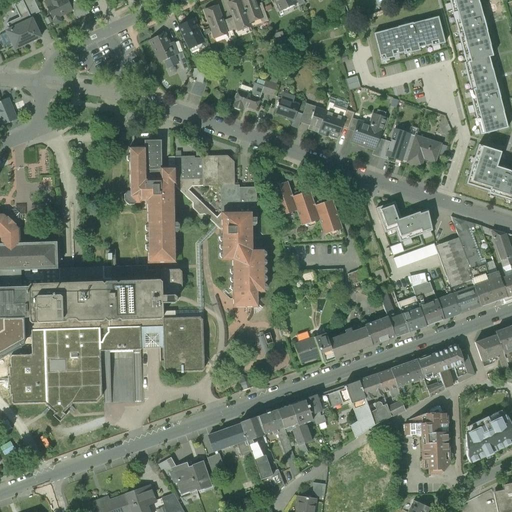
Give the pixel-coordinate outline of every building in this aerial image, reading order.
[(33,0),(24,0),(23,1),(31,17),(40,13),(33,0)] [(46,7),(55,25),(61,22),(59,17),(72,11),(73,11),(70,6),(72,5),(70,0),(68,1),(67,0),(52,0),(51,1),(45,4),(46,7)] [(72,11),(77,20),(89,14),(82,0),(68,0),(68,1),(70,0),(72,5),(70,6),(73,11),(72,11)] [(240,0),(241,1),(248,21),(259,17),(260,17),(256,6),(253,0),(240,0)] [(273,0),(279,12),(296,5),(297,4),(294,0),(273,0)] [(496,84),(489,58),(493,57),(487,32),(483,17),(483,18),(478,0),(448,0),(466,63),(464,63),(471,91),(469,91),(475,114),(474,115),(477,126),(478,126),(480,135),(508,128),(500,98),(496,84)] [(7,24),(10,30),(32,20),(31,17),(23,1),(14,5),(20,18),(7,24)] [(250,25),(248,21),(241,1),(229,5),(234,18),(238,29),(250,25)] [(259,17),(261,23),(268,20),(262,4),(256,6),(260,17),(259,17)] [(211,27),(214,36),(226,32),(222,22),(217,8),(205,12),(211,27)] [(398,28),(373,34),(381,61),(394,58),(393,56),(404,53),(404,55),(420,51),(419,49),(431,46),(431,47),(445,44),(438,17),(413,24),(412,23),(398,27),(398,28)] [(234,18),(228,20),(222,22),(226,32),(226,33),(232,31),(238,29),(234,18)] [(32,20),(10,30),(7,32),(13,43),(15,49),(28,43),(27,42),(31,40),(31,42),(32,41),(32,42),(41,38),(36,27),(32,20)] [(179,27),(191,52),(199,49),(201,42),(202,42),(198,33),(199,32),(193,20),(179,27)] [(13,43),(7,32),(0,35),(0,38),(4,47),(13,43)] [(150,41),(161,63),(165,61),(175,56),(169,45),(164,34),(150,41)] [(179,42),(174,44),(178,55),(183,53),(179,42)] [(173,43),(169,45),(175,56),(175,57),(178,55),(174,44),(173,43)] [(345,54),(338,56),(340,64),(348,62),(345,54)] [(175,56),(165,61),(168,69),(178,64),(175,57),(175,56)] [(345,80),(347,85),(358,82),(357,77),(345,80)] [(183,92),(190,94),(194,83),(187,81),(183,92)] [(194,82),(194,83),(190,94),(202,98),(206,86),(194,82)] [(262,92),(269,95),(272,84),(265,82),(263,87),(264,87),(262,92)] [(360,88),(358,82),(347,85),(349,91),(360,88)] [(254,84),(251,94),(253,95),(253,96),(260,98),(262,92),(264,87),(263,87),(254,84)] [(279,87),(272,84),(269,95),(275,97),(279,87)] [(256,110),(260,98),(253,96),(253,95),(251,94),(247,92),(246,93),(239,91),(233,108),(234,108),(234,109),(239,111),(240,110),(241,110),(243,106),(256,110)] [(282,92),(280,99),(292,103),(294,97),(282,92)] [(0,117),(3,125),(17,119),(8,99),(0,102),(0,117)] [(275,114),(287,117),(294,120),(296,113),(299,105),(292,103),(280,99),(275,114)] [(336,99),(335,102),(333,106),(346,111),(349,104),(336,99)] [(329,100),(325,112),(318,133),(329,136),(328,137),(337,140),(341,128),(344,118),(346,111),(333,106),(335,102),(329,100)] [(306,105),(302,115),(303,115),(300,122),(306,124),(307,123),(306,123),(309,115),(311,116),(312,112),(314,107),(306,105)] [(308,129),(318,133),(325,112),(315,108),(314,113),(312,112),(311,116),(309,115),(306,123),(307,123),(310,124),(308,129)] [(377,110),(375,115),(384,118),(386,113),(377,110)] [(341,128),(348,130),(352,119),(354,113),(346,111),(344,118),(341,128)] [(298,128),(300,122),(303,115),(302,115),(296,113),(294,120),(293,122),(291,126),(298,128)] [(374,150),(378,139),(379,139),(386,119),(384,118),(375,115),(373,114),(369,128),(358,125),(357,124),(354,132),(351,142),(374,150)] [(359,121),(352,119),(348,130),(354,132),(357,124),(358,125),(359,121)] [(408,134),(416,137),(419,129),(411,127),(408,134)] [(408,134),(407,134),(407,136),(401,134),(400,136),(393,134),(391,143),(389,148),(390,149),(388,157),(396,160),(397,158),(401,160),(401,161),(407,163),(412,144),(413,145),(416,137),(408,134)] [(407,163),(416,166),(419,158),(435,163),(437,155),(440,145),(416,137),(413,145),(412,144),(407,163)] [(372,155),(379,158),(383,147),(385,141),(379,139),(378,139),(374,150),(372,155)] [(144,141),(144,151),(145,151),(146,169),(161,169),(161,141),(144,141)] [(447,147),(440,145),(437,155),(444,157),(447,147)] [(501,153),(478,145),(466,185),(489,192),(488,194),(505,199),(505,200),(511,202),(511,171),(496,167),(501,153)] [(388,157),(386,156),(389,148),(383,147),(379,158),(387,160),(388,157)] [(175,262),(174,188),(174,185),(175,185),(175,184),(175,169),(174,169),(161,169),(146,169),(145,151),(144,151),(141,152),(141,148),(129,148),(129,149),(130,198),(147,197),(148,263),(175,262)] [(217,157),(218,187),(220,187),(220,186),(234,186),(234,163),(227,156),(217,157)] [(192,184),(192,187),(218,187),(217,157),(202,157),(202,159),(194,159),(194,157),(174,157),(174,169),(175,169),(175,184),(181,184),(181,187),(186,187),(186,184),(192,184)] [(0,181),(0,193),(7,195),(9,183),(0,181)] [(319,220),(324,235),(342,229),(332,201),(315,207),(310,192),(292,198),(287,183),(270,189),(279,217),(297,211),(302,226),(319,220)] [(217,228),(221,231),(221,213),(217,218),(189,191),(192,187),(192,184),(186,184),(186,187),(181,187),(181,184),(175,184),(175,185),(174,185),(174,188),(176,188),(192,204),(193,209),(199,215),(204,215),(215,226),(217,228)] [(238,213),(238,219),(256,218),(256,188),(239,188),(239,186),(234,186),(220,186),(220,187),(221,213),(238,213)] [(432,231),(427,209),(401,219),(394,202),(376,209),(385,233),(395,230),(400,243),(432,231)] [(232,260),(232,300),(244,301),(244,308),(254,308),(257,304),(257,293),(264,292),(264,250),(252,250),(252,226),(254,226),(256,224),(256,220),(256,218),(238,219),(238,213),(221,213),(221,231),(222,260),(232,260)] [(0,237),(1,239),(1,246),(19,245),(18,229),(11,222),(3,215),(0,215),(0,237)] [(471,280),(473,287),(483,283),(482,279),(487,277),(485,273),(487,273),(484,266),(481,267),(465,222),(451,217),(459,239),(471,270),(468,271),(471,280)] [(199,311),(162,312),(163,319),(174,318),(200,317),(202,317),(199,246),(217,228),(215,226),(196,244),(199,311)] [(491,233),(501,261),(509,259),(511,257),(511,252),(506,235),(492,231),(491,233)] [(449,286),(450,288),(464,283),(471,280),(468,271),(471,270),(459,239),(435,247),(449,286)] [(0,269),(20,269),(56,268),(55,244),(19,245),(1,246),(0,245),(0,269)] [(404,252),(401,244),(389,248),(392,256),(404,252)] [(396,268),(437,253),(434,244),(393,259),(396,268)] [(59,283),(75,283),(108,282),(161,280),(160,270),(147,271),(146,266),(115,267),(115,250),(103,251),(104,264),(111,264),(111,267),(86,268),(56,269),(56,268),(20,269),(20,271),(59,269),(59,283)] [(501,261),(503,267),(509,265),(511,264),(509,259),(501,261)] [(506,277),(511,275),(511,272),(509,265),(503,267),(506,277)] [(20,269),(0,269),(0,291),(21,291),(21,289),(20,271),(20,269)] [(26,317),(31,331),(44,330),(99,328),(109,328),(132,327),(139,327),(146,327),(162,326),(163,348),(164,371),(166,373),(202,372),(204,369),(202,320),(200,318),(200,317),(174,318),(163,319),(162,312),(162,304),(161,296),(161,280),(108,282),(109,293),(75,294),(74,284),(75,284),(75,283),(59,283),(59,269),(20,271),(21,289),(25,289),(26,317)] [(335,270),(325,270),(325,282),(332,282),(332,291),(338,291),(337,282),(343,282),(342,276),(342,269),(335,270)] [(351,282),(352,286),(368,280),(364,269),(363,269),(348,275),(348,283),(351,282)] [(161,280),(161,296),(174,295),(176,297),(182,291),(181,272),(179,270),(160,270),(161,280)] [(325,270),(314,271),(314,277),(314,283),(325,282),(325,270)] [(376,272),(379,282),(385,280),(382,270),(376,272)] [(292,271),(296,283),(314,277),(314,271),(292,271)] [(482,279),(483,283),(490,303),(506,298),(500,280),(498,273),(488,276),(487,277),(482,279)] [(411,287),(426,281),(425,274),(407,277),(410,285),(411,285),(411,287)] [(506,298),(511,295),(511,275),(506,277),(500,280),(506,298)] [(314,283),(314,277),(296,283),(298,289),(314,283)] [(464,283),(467,289),(473,287),(471,280),(464,283)] [(411,287),(416,298),(433,292),(429,282),(427,283),(426,281),(411,287)] [(109,293),(108,282),(75,283),(75,284),(74,284),(75,294),(109,293)] [(481,307),(490,303),(483,283),(473,287),(481,307)] [(481,307),(473,287),(467,289),(452,295),(459,314),(481,307)] [(0,318),(26,317),(25,289),(21,289),(21,291),(0,291),(0,318)] [(387,318),(388,320),(393,318),(392,316),(393,313),(386,294),(379,296),(387,318)] [(176,301),(176,297),(174,295),(161,296),(162,304),(174,304),(176,301)] [(459,314),(452,295),(447,297),(436,301),(444,320),(459,314)] [(397,303),(402,315),(419,308),(419,307),(418,307),(415,297),(397,303)] [(426,327),(444,320),(436,301),(419,307),(419,308),(426,327)] [(402,315),(401,315),(408,333),(426,327),(419,308),(402,315)] [(401,315),(393,318),(388,320),(394,338),(408,333),(401,315)] [(24,338),(31,337),(31,331),(26,317),(0,318),(0,359),(25,345),(24,338)] [(365,326),(366,328),(372,346),(394,338),(388,320),(387,318),(365,326)] [(140,349),(141,349),(163,348),(162,326),(146,327),(146,334),(139,334),(140,349)] [(121,351),(133,351),(132,327),(109,328),(109,351),(121,351)] [(139,327),(132,327),(133,351),(140,351),(140,350),(141,350),(141,349),(140,349),(139,334),(139,327)] [(102,397),(100,352),(99,328),(44,330),(46,403),(45,403),(45,405),(55,413),(52,416),(59,422),(66,415),(63,413),(73,404),(96,403),(102,397)] [(100,352),(109,351),(109,328),(99,328),(100,352)] [(366,328),(347,335),(353,353),(372,346),(366,328)] [(511,337),(508,328),(495,332),(496,336),(503,354),(507,367),(511,365),(511,337)] [(45,404),(45,405),(45,403),(46,403),(44,330),(31,331),(31,337),(31,354),(30,355),(11,356),(10,357),(10,367),(9,367),(9,376),(7,376),(8,387),(9,387),(10,396),(11,396),(11,403),(13,405),(45,404)] [(263,335),(267,345),(273,343),(270,333),(263,335)] [(347,334),(328,341),(334,359),(353,353),(347,335),(347,334)] [(498,356),(504,373),(509,371),(507,367),(503,354),(496,336),(475,343),(482,362),(498,356)] [(314,359),(321,356),(315,341),(314,338),(294,345),(300,363),(303,362),(302,358),(313,354),(314,359)] [(328,341),(327,338),(315,341),(321,356),(323,363),(324,363),(333,359),(334,359),(328,341)] [(438,372),(439,373),(463,364),(460,355),(457,346),(432,355),(438,372)] [(466,353),(460,355),(463,364),(439,373),(440,377),(444,389),(450,387),(474,375),(466,353)] [(303,362),(314,359),(313,354),(302,358),(303,362)] [(422,377),(436,372),(438,372),(432,355),(416,360),(422,377)] [(423,378),(422,377),(416,360),(403,365),(409,383),(423,378)] [(390,370),(396,388),(409,383),(403,365),(390,370)] [(382,393),(392,389),(396,388),(390,370),(376,375),(382,393)] [(364,399),(382,393),(376,375),(358,381),(364,399)] [(242,386),(244,391),(251,388),(249,384),(251,380),(243,376),(238,384),(242,386)] [(434,379),(436,386),(437,386),(439,391),(444,389),(440,377),(438,378),(434,379)] [(420,389),(422,393),(427,391),(427,390),(423,378),(409,383),(411,387),(417,384),(419,390),(420,389)] [(358,381),(337,388),(342,402),(349,400),(357,421),(350,426),(354,438),(374,426),(369,413),(364,399),(358,381)] [(411,387),(409,383),(396,388),(399,396),(413,394),(411,387)] [(439,393),(439,391),(437,386),(436,386),(427,390),(427,391),(430,397),(439,393)] [(330,406),(342,402),(337,388),(325,393),(330,406)] [(399,396),(396,388),(392,389),(392,391),(396,404),(401,401),(399,396)] [(415,391),(419,402),(424,400),(424,399),(422,393),(420,389),(419,390),(415,391)] [(325,393),(316,396),(321,411),(331,408),(330,406),(325,393)] [(319,412),(321,411),(316,396),(304,400),(309,415),(319,412)] [(302,424),(312,421),(309,415),(304,400),(291,405),(304,442),(304,444),(311,442),(306,427),(304,426),(303,426),(302,424)] [(388,408),(391,417),(404,410),(401,401),(396,404),(388,408)] [(297,445),(304,442),(291,405),(277,409),(284,427),(284,429),(291,426),(291,429),(297,445)] [(369,413),(374,426),(391,417),(388,408),(386,405),(369,413)] [(420,415),(420,418),(421,431),(421,435),(422,470),(429,469),(429,475),(440,474),(449,464),(447,413),(440,413),(440,411),(438,407),(436,407),(431,409),(429,414),(421,414),(421,415),(420,415)] [(273,434),(277,433),(276,430),(284,427),(277,409),(258,416),(264,434),(272,432),(273,434)] [(320,416),(319,412),(309,415),(312,421),(313,420),(316,425),(317,425),(316,424),(324,421),(323,416),(323,415),(320,416)] [(465,435),(465,439),(466,456),(470,463),(472,462),(485,456),(485,457),(491,454),(491,453),(510,444),(511,442),(511,434),(508,435),(505,429),(511,426),(506,415),(490,423),(487,417),(475,423),(478,429),(465,435)] [(241,425),(247,442),(251,440),(265,436),(264,434),(258,416),(240,423),(241,425)] [(417,431),(421,431),(420,418),(416,418),(409,421),(409,424),(404,425),(405,436),(418,435),(417,431)] [(241,457),(251,453),(247,442),(241,425),(208,436),(214,452),(236,443),(241,457)] [(284,429),(284,427),(276,430),(277,433),(285,456),(286,456),(292,453),(291,450),(289,443),(289,442),(284,429)] [(251,453),(260,480),(272,476),(271,473),(265,457),(264,456),(263,456),(262,456),(256,442),(253,444),(251,440),(247,442),(251,453)] [(297,445),(302,455),(308,452),(304,444),(304,442),(297,445)] [(286,456),(293,478),(299,474),(292,453),(286,456)] [(207,458),(212,472),(221,469),(216,455),(207,458)] [(158,465),(164,475),(171,473),(174,472),(173,468),(169,459),(158,465)] [(177,481),(181,494),(191,491),(190,487),(194,486),(196,491),(205,488),(204,484),(209,482),(202,462),(188,467),(187,464),(173,468),(174,472),(171,473),(174,482),(177,481)] [(278,470),(271,473),(272,476),(260,480),(267,499),(278,491),(284,486),(284,485),(278,470)] [(312,495),(324,496),(325,484),(314,483),(312,495)] [(131,511),(148,511),(147,506),(156,503),(149,485),(126,494),(126,495),(131,509),(131,511)] [(511,485),(493,495),(497,511),(508,511),(511,511),(511,485)] [(161,498),(166,511),(170,511),(182,508),(174,494),(161,498)] [(126,495),(110,501),(102,504),(100,500),(90,504),(92,511),(125,511),(131,509),(126,495)] [(296,511),(313,511),(316,499),(298,497),(296,511)] [(408,511),(429,511),(431,509),(426,506),(425,507),(413,502),(408,511)]
